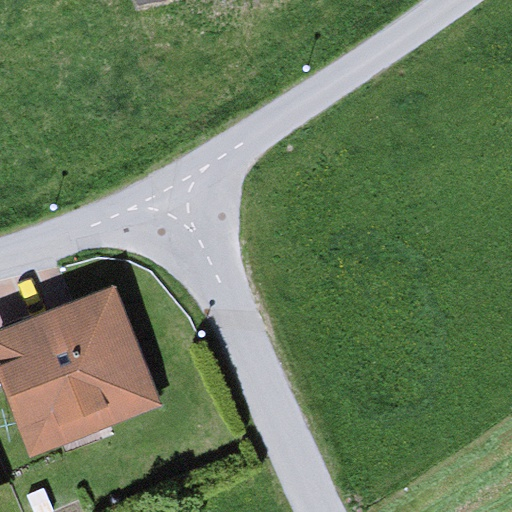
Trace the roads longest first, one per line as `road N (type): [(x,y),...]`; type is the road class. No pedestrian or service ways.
road 1 (residential): [(307,511),(168,199)]
road 2 (residential): [(432,0),(168,199)]
road 3 (residential): [(168,199),(0,255)]
